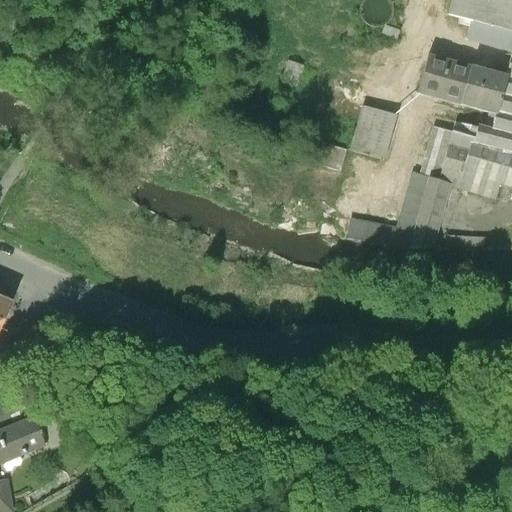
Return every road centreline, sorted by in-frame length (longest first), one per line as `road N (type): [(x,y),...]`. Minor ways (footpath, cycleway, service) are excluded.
road 1 (unclassified): [(511,341),(256,345),(190,335),(48,287)]
road 2 (track): [(241,0),(186,112),(163,121),(75,86),(52,118)]
